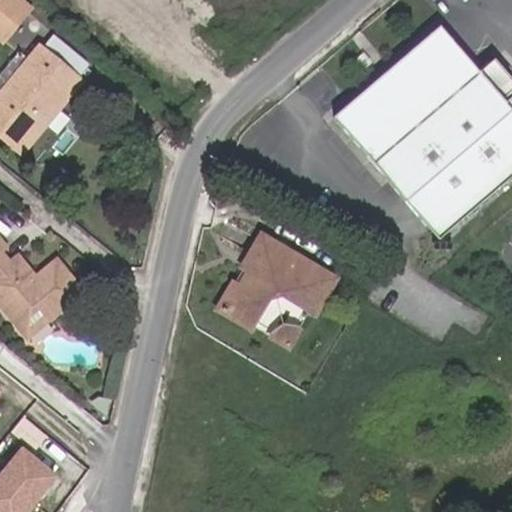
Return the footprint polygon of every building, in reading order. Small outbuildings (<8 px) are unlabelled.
[(1,0),(0,2),(0,42),(25,12),(8,0),(1,0)] [(511,176),(511,109),(507,102),(483,73),(441,26),(336,114),(438,238),(511,176)] [(0,92),(0,128),(18,142),(65,85),(46,70),(56,56),(40,44),(0,92)] [(483,73),(507,102),(511,98),(511,79),(497,63),(483,73)] [(232,293),(219,318),(236,328),(248,333),(258,317),(266,304),(279,301),(315,321),(332,289),(258,246),(246,266),(252,271),(239,297),(232,293)] [(0,248),(0,265),(8,258),(0,248)] [(8,258),(0,265),(0,305),(15,323),(37,305),(46,316),(76,289),(50,259),(31,273),(18,261),(10,259),(8,258)] [(252,271),(246,266),(232,293),(239,297),(252,271)] [(15,323),(25,334),(46,316),(37,305),(15,323)] [(0,475),(0,511),(37,511),(69,472),(27,440),(0,475)]
